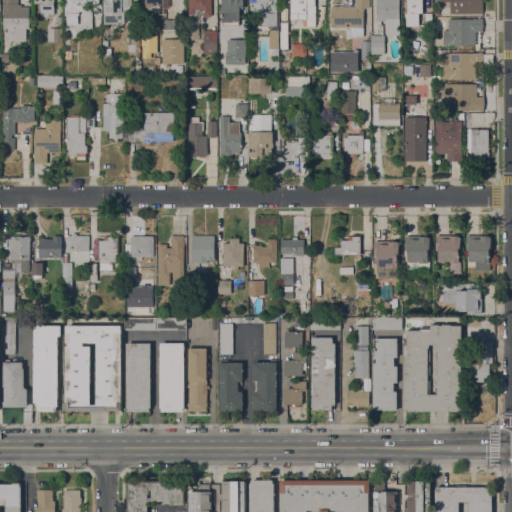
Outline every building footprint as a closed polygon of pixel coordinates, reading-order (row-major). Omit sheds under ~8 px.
[(8,40),(8,28),(4,28),(4,8),(3,8),(3,0),(17,0),(17,6),(21,6),(21,7),(29,7),(29,19),(30,19),(30,22),(29,22),(29,28),(26,28),(26,40),(8,40)] [(54,0),(54,14),(48,14),(48,17),(40,17),(41,3),(34,3),(34,0),(54,0)] [(65,0),(99,0),(99,5),(91,5),(91,6),(89,6),(89,11),(87,11),(88,14),(81,14),(81,22),(92,22),(93,33),(75,34),(75,24),(67,24),(67,15),(65,15),(65,0)] [(132,0),(132,5),(130,5),(130,15),(125,16),(125,24),(104,24),(104,0),(132,0)] [(164,0),(164,14),(145,14),(145,0),(164,0)] [(188,22),(189,22),(189,0),(211,0),(211,16),(208,16),(208,17),(205,17),(205,16),(204,16),(204,23),(199,23),(199,35),(203,35),(203,30),(217,30),(217,44),(203,44),(203,41),(199,41),(199,39),(188,39),(188,22)] [(244,0),(244,8),(240,8),(240,22),(233,22),(232,22),(232,25),(223,25),(223,22),(222,22),(222,17),(221,17),(221,8),(222,8),(222,0),(244,0)] [(276,0),(277,26),(262,26),(261,13),(253,13),(250,9),(250,0),(276,0)] [(290,0),(315,0),(316,25),(307,25),(307,22),(304,22),(304,19),(291,20),(290,0)] [(331,27),(331,6),(355,6),(355,0),(369,0),(369,8),(363,8),(364,27),(331,27)] [(399,0),(399,36),(386,35),(386,21),(376,21),(376,0),(399,0)] [(423,0),(423,13),(420,13),(420,25),(405,25),(405,13),(407,13),(407,0),(423,0)] [(439,0),(483,0),(483,13),(450,14),(450,7),(451,7),(451,1),(439,1),(439,0)] [(183,19),(183,31),(166,32),(166,19),(183,19)] [(443,30),(448,30),(448,19),(483,19),(483,32),(481,32),(481,45),(443,45),(443,30)] [(280,21),(288,21),(288,31),(290,31),(290,34),(288,34),(288,49),(280,49),(280,21)] [(48,28),(63,28),(63,42),(48,42),(48,28)] [(269,30),(278,30),(279,49),(269,49),(269,30)] [(127,45),(126,31),(140,31),(140,44),(127,45)] [(150,45),(150,50),(143,50),(143,46),(142,46),(142,32),(154,32),(154,45),(150,45)] [(372,46),(371,35),(384,35),(385,54),(371,54),(371,52),(371,46),(372,46)] [(162,39),(183,38),(184,62),(162,63),(162,39)] [(247,39),(247,53),(245,53),(246,64),(226,64),(225,51),(228,51),(228,39),(247,39)] [(306,43),(306,57),(292,57),(292,44),(306,43)] [(204,54),(204,46),(217,46),(217,54),(204,54)] [(443,79),(443,55),(448,55),(448,53),(478,53),(478,52),(483,52),(483,66),(476,66),(476,79),(443,79)] [(269,74),(269,61),(279,61),(279,62),(279,74),(269,74)] [(279,62),(290,62),(290,68),(285,68),(285,74),(279,74),(279,62)] [(420,64),(431,64),(431,77),(420,77),(420,64)] [(93,83),(93,76),(106,77),(105,84),(93,83)] [(63,77),(63,87),(37,87),(37,77),(63,77)] [(208,87),(208,92),(202,92),(202,87),(187,87),(187,77),(216,77),(216,81),(217,81),(217,87),(208,87)] [(309,77),(309,98),(285,97),(285,84),(280,84),(280,77),(309,77)] [(372,77),(388,77),(388,81),(385,81),(386,85),(389,85),(389,89),(380,89),(380,91),(372,91),(372,77)] [(271,78),(272,93),(249,93),(249,78),(271,78)] [(327,81),(337,81),(337,83),(340,83),(340,87),(337,87),(337,98),(327,98),(327,81)] [(444,110),(444,84),(477,84),(477,96),(482,96),(482,90),(484,90),(484,111),(444,110)] [(341,91),(356,91),(355,114),(341,113),(341,91)] [(103,103),(109,103),(109,102),(108,102),(108,95),(109,95),(109,93),(123,93),(123,138),(118,138),(118,140),(114,140),(114,138),(109,138),(109,131),(103,131),(103,103)] [(378,125),(378,124),(372,124),(373,103),(381,103),(381,99),(395,99),(395,103),(400,103),(400,125),(378,125)] [(220,147),(219,147),(219,140),(220,140),(220,116),(229,116),(229,117),(235,117),(235,104),(247,104),(248,148),(241,148),(241,150),(240,150),(240,153),(232,153),(232,156),(220,156),(220,147)] [(2,138),(5,138),(5,134),(2,134),(3,108),(21,108),(21,105),(29,105),(29,109),(33,109),(33,113),(34,113),(34,122),(28,122),(28,123),(23,123),(23,122),(15,122),(15,134),(12,134),(12,138),(15,138),(15,150),(2,150),(2,138)] [(150,141),(150,142),(145,142),(145,141),(128,141),(129,128),(142,128),(142,130),(144,130),(144,129),(144,112),(174,113),(174,128),(173,128),(173,141),(150,141)] [(248,115),(271,114),(271,132),(272,132),(273,155),(264,155),(264,158),(258,159),(258,156),(249,156),(248,115)] [(69,149),(67,149),(67,118),(80,117),(80,133),(85,133),(85,145),(87,145),(87,153),(86,153),(86,156),(85,156),(85,160),(77,160),(77,156),(69,156),(69,149)] [(188,123),(190,123),(190,117),(199,117),(199,122),(204,122),(204,131),(202,131),(202,136),(207,136),(207,151),(208,151),(208,154),(207,154),(207,156),(204,156),(204,157),(199,157),(199,156),(189,156),(188,123)] [(404,117),(426,117),(426,161),(404,161),(404,117)] [(34,149),(35,149),(35,129),(37,129),(37,123),(46,123),(46,119),(61,119),(61,131),(60,131),(60,153),(58,153),(58,154),(54,154),(54,152),(47,152),(47,163),(34,163),(34,149)] [(207,121),(216,121),(216,137),(207,137),(207,121)] [(435,121),(461,121),(461,156),(462,156),(462,161),(448,161),(448,154),(435,154),(435,121)] [(332,159),(319,159),(319,154),(312,154),(312,138),(316,138),(316,130),(322,130),(322,127),(328,127),(328,131),(331,131),(332,159)] [(466,143),(468,143),(467,129),(488,129),(488,157),(470,157),(470,152),(466,152),(466,143)] [(344,137),(348,137),(348,135),(359,135),(359,130),(363,130),(363,154),(357,154),(357,156),(351,156),(351,154),(343,154),(344,137)] [(298,138),(307,138),(307,152),(298,152),(298,138)] [(71,235),(71,233),(77,233),(77,235),(89,235),(89,250),(86,250),(86,251),(67,251),(67,235),(71,235)] [(417,236),(417,234),(421,234),(421,236),(428,236),(428,237),(430,237),(430,249),(428,249),(428,253),(430,253),(429,270),(407,269),(408,248),(405,248),(405,236),(417,236)] [(184,285),(173,285),(173,277),(170,277),(170,285),(158,285),(158,244),(167,244),(167,248),(171,248),(171,235),(184,236),(184,285)] [(214,258),(215,258),(215,260),(207,260),(207,263),(197,263),(197,261),(193,262),(192,236),(214,235),(214,258)] [(450,273),(450,261),(439,261),(439,250),(436,250),(436,235),(459,236),(459,237),(461,237),(460,249),(459,249),(459,252),(461,252),(461,256),(459,256),(459,262),(461,262),(461,273),(450,273)] [(475,271),(475,261),(469,261),(469,250),(466,250),(466,236),(489,235),(489,237),(491,237),(491,249),(489,249),(489,253),(491,252),(491,255),(489,255),(489,262),(492,262),(492,266),(490,266),(490,270),(475,271)] [(30,259),(31,259),(31,263),(14,263),(14,259),(10,259),(10,257),(11,257),(11,253),(10,253),(10,251),(10,236),(30,236),(30,259)] [(39,257),(39,239),(42,239),(42,238),(47,238),(47,239),(53,239),(53,236),(61,236),(61,257),(39,257)] [(119,254),(116,254),(117,262),(112,262),(112,270),(100,270),(100,258),(99,258),(99,240),(104,240),(104,236),(118,236),(119,254)] [(125,256),(125,244),(131,244),(131,236),(153,236),(153,256),(125,256)] [(360,258),(356,258),(356,255),(335,255),(335,247),(340,247),(340,240),(348,240),(348,236),(360,236),(360,258)] [(293,239),(293,237),(297,237),(297,239),(304,239),(304,253),(281,254),(281,239),(293,239)] [(223,243),(230,243),(230,238),(239,238),(239,243),(244,243),(244,266),(238,266),(238,270),(234,270),(234,266),(223,266),(223,243)] [(253,245),(262,245),(262,247),(268,247),(268,239),(276,239),(277,262),(269,262),(269,266),(259,267),(258,262),(253,262),(253,245)] [(377,278),(377,273),(372,273),(371,262),(377,262),(377,255),(374,255),(374,241),(386,241),(386,244),(388,244),(388,242),(391,242),(391,241),(397,241),(397,242),(399,242),(399,254),(397,254),(397,258),(399,258),(399,261),(398,261),(398,278),(377,278)] [(280,258),(293,258),(293,285),(281,285),(280,258)] [(43,275),(42,275),(42,278),(33,279),(33,275),(33,263),(43,262),(43,275)] [(63,263),(72,262),(72,295),(64,296),(63,263)] [(89,263),(97,263),(97,274),(97,281),(90,281),(90,274),(89,274),(89,263)] [(362,264),(369,264),(369,278),(361,278),(362,264)] [(135,279),(135,280),(126,280),(126,278),(125,278),(125,268),(127,268),(127,267),(136,267),(136,268),(141,268),(141,279),(135,279)] [(3,269),(15,269),(15,301),(14,301),(14,311),(3,311),(3,269)] [(421,279),(422,288),(415,289),(413,287),(413,281),(415,279),(421,279)] [(231,294),(218,294),(218,280),(231,280),(231,294)] [(248,280),(264,280),(264,295),(248,295),(248,280)] [(456,289),(456,291),(468,290),(468,289),(480,289),(480,290),(481,290),(481,297),(480,297),(480,298),(482,298),(482,314),(467,314),(467,317),(461,317),(461,311),(456,311),(456,303),(443,303),(443,301),(439,301),(439,293),(443,293),(443,289),(456,289)] [(390,302),(390,309),(382,310),(382,302),(390,302)] [(186,318),(186,329),(125,330),(125,319),(186,318)] [(295,326),(295,318),(308,318),(308,326),(295,326)] [(340,318),(340,330),(310,330),(310,318),(340,318)] [(402,318),(402,329),(372,329),(372,318),(402,318)] [(221,322),(233,322),(233,354),(220,354),(221,328),(221,322)] [(4,323),(15,323),(15,354),(4,354),(4,323)] [(264,323),(276,323),(276,354),(264,354),(264,323)] [(405,411),(404,330),(420,330),(420,329),(421,329),(421,328),(431,328),(431,324),(451,324),(451,325),(462,325),(462,411),(405,411)] [(66,411),(66,346),(69,346),(69,343),(66,343),(66,325),(122,325),(122,410),(109,410),(109,411),(66,411)] [(34,326),(61,326),(61,336),(59,336),(59,407),(57,407),(57,411),(39,411),(39,410),(35,410),(35,402),(34,402),(34,326)] [(368,344),(355,344),(355,326),(368,326),(368,344)] [(285,331),(303,331),(303,348),(285,347),(285,331)] [(312,337),(333,337),(333,343),(335,343),(336,405),(332,405),(332,411),(327,411),(327,410),(320,410),(320,411),(316,411),(316,410),(313,410),(313,407),(312,407),(312,337)] [(398,338),(398,357),(394,357),(395,366),(398,366),(398,383),(394,383),(394,391),(397,391),(397,410),(383,410),(383,409),(375,409),(375,407),(373,407),(373,338),(398,338)] [(476,382),(476,380),(467,380),(467,357),(477,357),(477,341),(492,341),(492,363),(490,363),(489,382),(476,382)] [(127,343),(151,343),(151,408),(149,408),(149,411),(128,411),(128,408),(127,408),(127,343)] [(160,343),(185,343),(185,408),(183,408),(183,411),(162,411),(162,408),(160,408),(160,343)] [(189,406),(188,406),(188,403),(189,403),(189,387),(188,387),(188,384),(189,384),(189,348),(207,348),(207,355),(210,355),(209,358),(207,358),(207,363),(209,363),(209,366),(207,366),(207,371),(210,371),(210,374),(207,374),(207,386),(209,386),(209,389),(207,389),(207,411),(199,411),(199,412),(195,412),(195,411),(189,411),(189,406)] [(369,377),(356,377),(356,365),(354,365),(354,356),(353,356),(353,350),(369,350),(369,377)] [(285,360),(293,360),(293,352),(306,352),(306,362),(302,362),(302,376),(285,376),(285,360)] [(4,362),(5,362),(5,359),(10,359),(10,362),(23,362),(23,368),(24,368),(24,388),(26,388),(26,389),(27,389),(27,407),(4,407),(4,362)] [(219,362),(243,362),(243,381),(239,381),(239,411),(219,411),(219,362)] [(277,362),(277,406),(253,406),(253,391),(258,391),(258,381),(253,381),(253,362),(277,362)] [(302,389),(302,405),(295,404),(295,406),(292,406),(292,404),(285,404),(285,389),(302,389)] [(347,405),(347,390),(369,389),(369,405),(347,405)] [(430,511),(374,511),(374,481),(385,481),(385,480),(391,480),(391,478),(395,478),(395,480),(396,480),(396,484),(408,484),(408,481),(430,481),(430,511)] [(127,511),(127,480),(183,480),(183,505),(170,505),(170,501),(148,501),(148,511),(127,511)] [(250,511),(250,483),(251,483),(251,480),(273,480),(273,484),(275,484),(275,511),(250,511)] [(282,511),(282,493),(280,493),(280,480),(370,480),(370,493),(369,493),(369,511),(282,511)] [(222,511),(222,481),(245,481),(245,511),(222,511)] [(0,484),(12,484),(12,482),(20,482),(20,487),(21,487),(21,511),(7,511),(7,498),(0,498),(0,484)] [(492,511),(469,511),(469,502),(459,502),(459,511),(435,511),(435,489),(436,489),(436,487),(457,487),(457,485),(477,485),(477,487),(492,487),(492,511)] [(35,511),(35,503),(37,503),(37,490),(53,490),(53,501),(55,501),(55,511),(35,511)] [(64,511),(64,503),(63,503),(63,498),(64,498),(64,490),(80,490),(80,498),(82,498),(81,503),(80,503),(80,511),(64,511)] [(195,491),(195,490),(213,490),(213,511),(189,511),(189,491),(195,491)]
